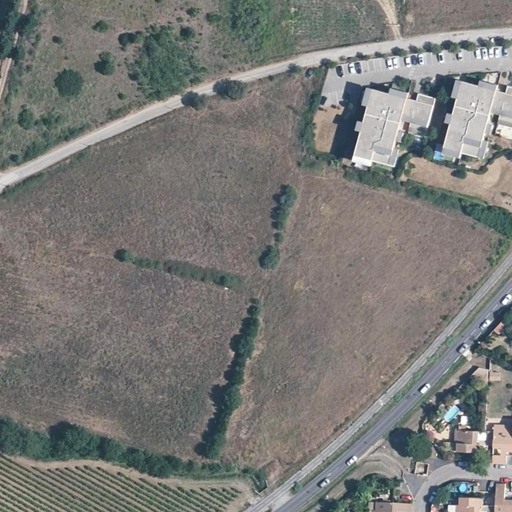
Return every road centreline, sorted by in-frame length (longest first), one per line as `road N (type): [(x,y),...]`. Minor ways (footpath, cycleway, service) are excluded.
road 1 (unclassified): [(0,182),(154,112),(281,69),(511,36)]
road 2 (tertiary): [(284,511),(397,413),(511,288)]
